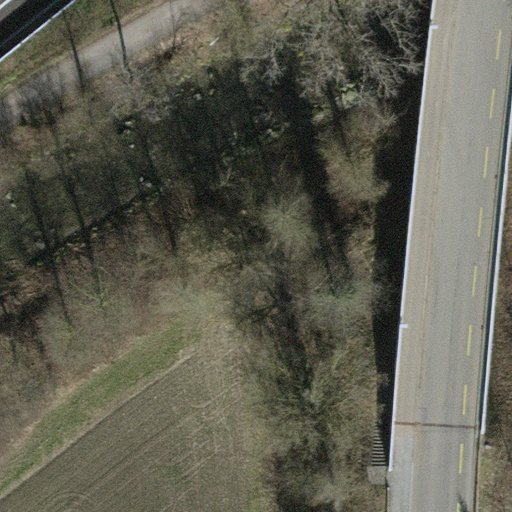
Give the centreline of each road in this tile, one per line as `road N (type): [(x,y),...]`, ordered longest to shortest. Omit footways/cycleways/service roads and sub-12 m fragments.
road 1 (residential): [(441,511),(491,0)]
road 2 (track): [(0,117),(198,0)]
